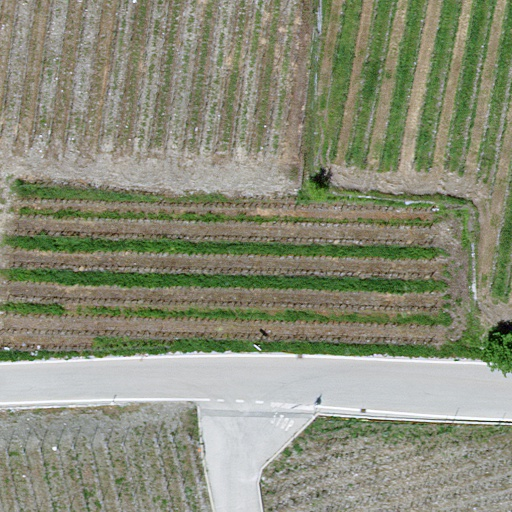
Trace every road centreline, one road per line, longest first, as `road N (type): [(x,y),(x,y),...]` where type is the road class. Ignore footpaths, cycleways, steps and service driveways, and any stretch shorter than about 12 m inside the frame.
road 1 (tertiary): [(0,374),(278,368),(511,378)]
road 2 (track): [(278,368),(265,482),(272,511)]
